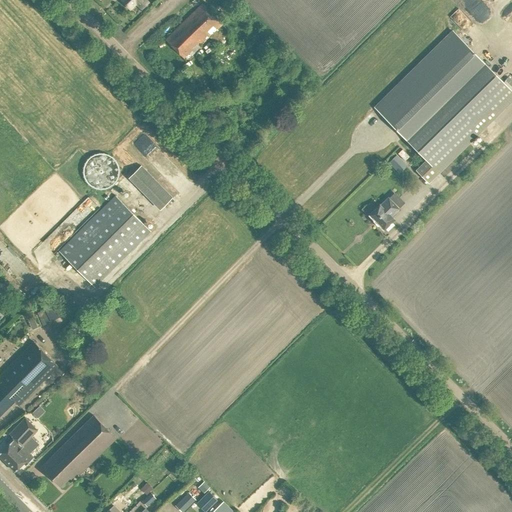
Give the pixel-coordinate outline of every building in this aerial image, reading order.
[(121,0),(121,1),(130,10),(136,4),(142,10),(149,3),(145,0),(121,0)] [(223,24),(203,4),(165,40),(184,59),(192,51),(195,53),(223,24)] [(511,91),(453,32),(376,109),(426,160),(416,171),(427,182),(511,99),(511,91)] [(403,161),(397,155),(389,163),(395,168),(403,161)] [(145,165),(133,177),(165,209),(177,197),(145,165)] [(95,287),(151,231),(116,196),(59,252),(95,287)] [(380,205),(369,215),(368,215),(374,221),(373,221),(378,226),(378,225),(383,231),(384,230),(395,220),(392,217),(400,209),(388,198),(380,205)] [(41,320),(53,315),(49,307),(37,313),(41,320)] [(32,330),(38,328),(33,315),(27,317),(32,330)] [(0,416),(9,407),(18,405),(19,407),(58,367),(34,342),(0,375),(0,416)] [(116,439),(94,416),(41,467),(48,473),(58,484),(58,483),(61,486),(69,478),(72,480),(78,474),(79,476),(116,439)] [(20,447),(13,440),(0,452),(0,456),(15,472),(24,463),(26,465),(34,458),(29,453),(33,449),(26,442),(37,430),(24,418),(9,434),(21,446),(20,447)] [(138,444),(150,433),(146,429),(134,440),(138,444)] [(204,493),(210,487),(204,481),(198,487),(204,493)] [(147,495),(153,489),(147,482),(141,489),(147,495)] [(197,503),(205,511),(217,500),(209,491),(197,503)] [(175,505),(181,511),(183,511),(196,500),(188,492),(175,505)] [(147,507),(156,498),(151,493),(142,501),(147,507)] [(212,511),(233,511),(223,501),(212,511)]
